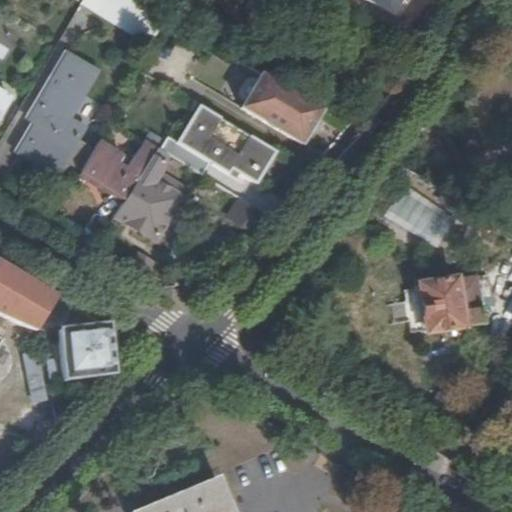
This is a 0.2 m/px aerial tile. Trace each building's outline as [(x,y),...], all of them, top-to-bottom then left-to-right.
[(68,0),(65,6),(77,14),(80,6),(84,0),(68,0)] [(100,0),(84,0),(80,6),(92,13),(100,0)] [(164,17),(136,0),(100,0),(92,13),(147,45),(164,17)] [(360,0),(391,18),(402,1),(402,0),(360,0)] [(65,120),(94,75),(65,57),(32,111),(38,115),(16,153),(53,176),(80,131),(65,120)] [(300,98),(260,74),(239,108),(300,144),(305,135),(316,117),(320,110),(316,108),(300,98)] [(166,157),(200,177),(207,164),(226,175),(230,169),(253,184),(274,152),(200,107),(177,144),(166,138),(158,152),(166,157)] [(310,138),(321,120),(316,117),(305,135),(310,138)] [(97,141),(77,175),(111,196),(115,189),(128,197),(149,161),(143,157),(150,147),(142,142),(124,171),(116,166),(122,158),(97,141)] [(112,219),(116,222),(117,220),(158,152),(150,147),(143,157),(149,161),(128,197),(124,203),(121,203),(112,219)] [(158,152),(117,220),(153,241),(181,198),(175,195),(180,187),(161,176),(156,183),(151,180),(166,157),(158,152)] [(226,219),(253,235),(268,219),(238,200),(226,219)] [(0,318),(34,333),(38,327),(43,329),(61,302),(0,265),(0,318)] [(482,327),(476,280),(418,285),(424,334),(482,327)] [(63,327),(74,309),(63,303),(53,320),(63,327)] [(60,384),(111,379),(106,328),(55,334),(60,384)] [(511,341),(503,355),(511,360),(511,341)] [(511,371),(496,398),(506,406),(501,416),(511,422),(511,427),(511,429),(511,371)] [(228,511),(216,481),(139,511),(228,511)]
